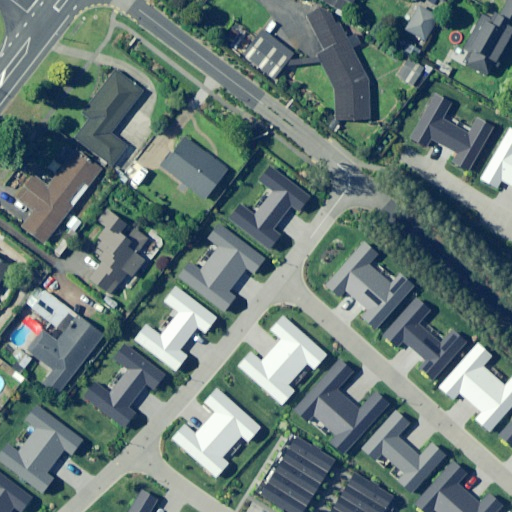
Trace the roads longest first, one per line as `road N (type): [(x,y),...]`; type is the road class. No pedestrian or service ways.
road 1 (residential): [(511,478),(283,275)]
road 2 (residential): [(358,182),(131,0)]
road 3 (residential): [(283,275),(133,453)]
road 4 (residential): [(511,314),(358,182)]
